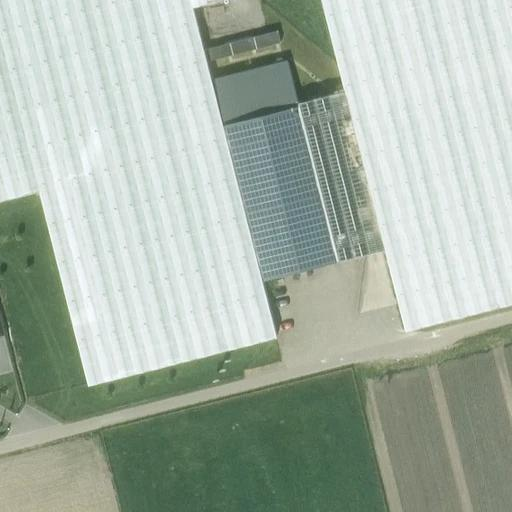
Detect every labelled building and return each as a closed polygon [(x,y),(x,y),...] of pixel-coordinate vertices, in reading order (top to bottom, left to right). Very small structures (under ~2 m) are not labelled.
[(89,384),(277,337),(193,7),(222,0),(0,0),(0,200),(40,191),(89,384)] [(511,303),(511,0),(322,0),(345,92),(385,250),(406,331),(511,303)] [(208,50),(210,60),(280,43),(277,33),(208,50)] [(264,281),(339,262),(299,104),(288,62),(213,81),(264,281)] [(339,262),(385,250),(345,92),(299,104),(339,262)]
